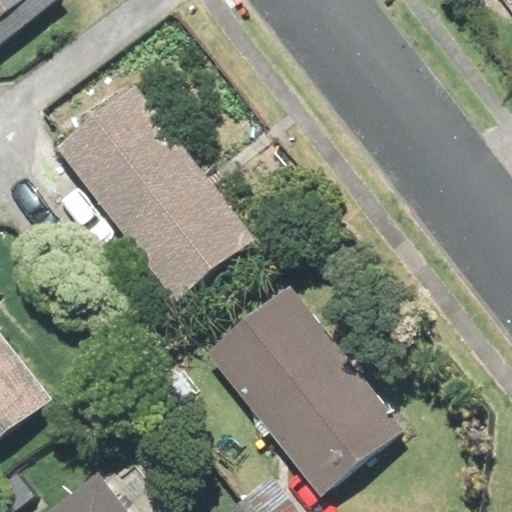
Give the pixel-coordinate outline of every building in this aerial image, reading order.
[(0,0),(0,41),(49,0),(0,0)] [(128,87),(57,143),(172,291),(244,235),(128,87)] [(284,281),(208,342),(329,493),(405,432),(284,281)] [(0,330),(0,438),(52,399),(0,330)] [(299,511),(262,470),(215,511),(299,511)] [(127,511),(98,474),(48,511),(127,511)]
